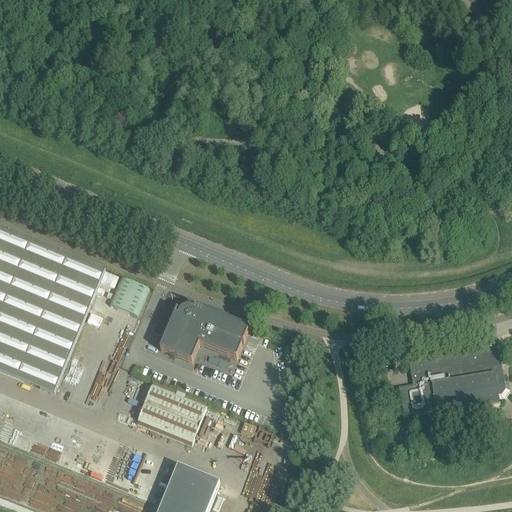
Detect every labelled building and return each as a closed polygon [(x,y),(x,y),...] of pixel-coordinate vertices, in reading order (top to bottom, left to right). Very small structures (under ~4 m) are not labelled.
[(0,373),(55,396),(106,271),(0,227),(0,373)] [(179,318),(176,317),(173,324),(161,353),(193,366),(200,347),(237,363),(243,349),(242,349),(244,345),(249,334),(250,332),(250,331),(196,308),(195,311),(193,311),(191,310),(189,310),(187,310),(185,311),(183,312),(182,313),(180,315),(179,316),(179,318)] [(403,416),(404,419),(428,415),(433,414),(434,418),(500,407),(499,402),(505,401),(510,393),(509,383),(504,379),(497,340),(480,343),(481,349),(409,361),(413,389),(400,391),(403,416)] [(137,427),(192,449),(209,408),(185,398),(186,398),(178,394),(178,395),(154,386),(137,427)] [(0,437),(13,442),(22,417),(9,413),(0,437)] [(26,435),(20,434),(17,445),(37,451),(42,429),(29,425),(26,435)] [(160,511),(209,511),(220,486),(179,469),(160,511)]
